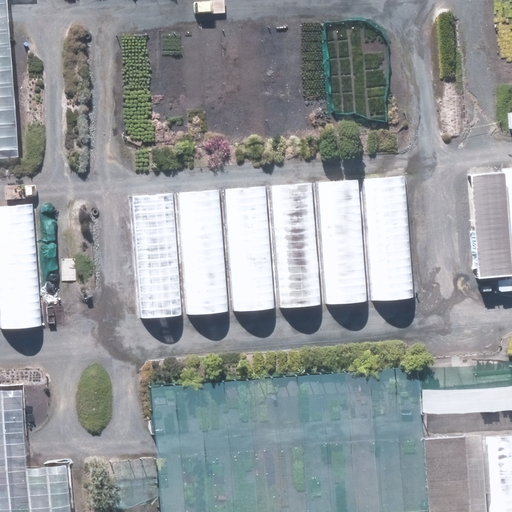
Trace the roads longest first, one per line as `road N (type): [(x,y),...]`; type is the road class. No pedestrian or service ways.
road 1 (track): [(61,356),(79,443),(94,447),(111,438),(126,413),(99,32),(109,17)]
road 2 (track): [(0,190),(511,149)]
road 3 (track): [(511,326),(0,361)]
road 4 (track): [(404,0),(421,30),(445,330)]
road 5 (track): [(49,46),(85,15),(351,0)]
road 6 (track): [(0,4),(29,9),(44,25),(56,186)]
road 7 (track): [(473,0),(488,151)]
